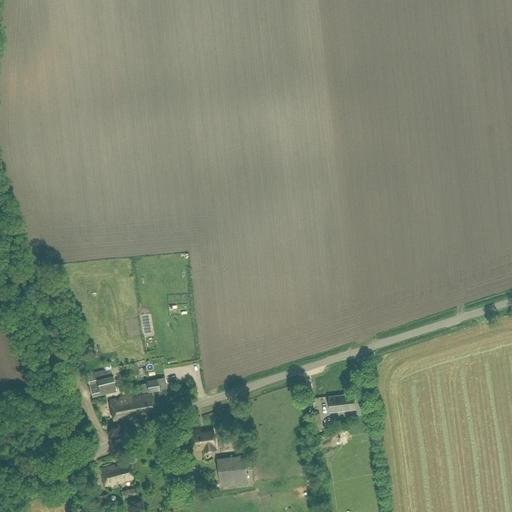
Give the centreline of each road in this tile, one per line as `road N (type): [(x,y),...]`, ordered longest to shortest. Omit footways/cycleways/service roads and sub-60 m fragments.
road 1 (unclassified): [(0,506),(186,407),(511,300)]
road 2 (unknown): [(357,350),(380,511)]
